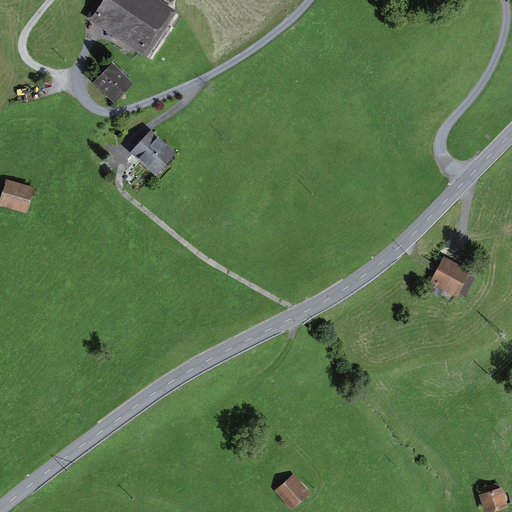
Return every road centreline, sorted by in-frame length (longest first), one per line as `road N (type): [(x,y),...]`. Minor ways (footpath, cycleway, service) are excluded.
road 1 (secondary): [(0,510),(189,369),(360,276),(511,132)]
road 2 (track): [(196,82),(131,135),(114,165),(119,193),(190,248),(303,311)]
